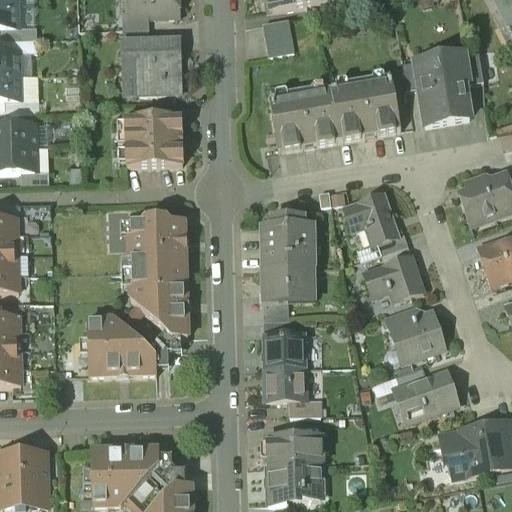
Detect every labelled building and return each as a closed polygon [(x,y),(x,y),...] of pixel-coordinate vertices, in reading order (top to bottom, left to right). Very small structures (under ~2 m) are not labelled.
[(0,0),(0,10),(17,10),(16,0),(0,0)] [(176,0),(128,0),(129,24),(177,22),(176,0)] [(268,0),(269,2),(267,2),(268,13),(271,12),(271,16),(305,10),(326,6),(325,0),(268,0)] [(511,0),(489,0),(496,12),(511,3),(511,0)] [(511,3),(496,12),(511,44),(511,3)] [(17,10),(0,10),(0,34),(18,34),(17,10)] [(129,24),(129,21),(121,21),(121,36),(147,35),(147,24),(129,24)] [(287,25),(262,30),(264,41),(289,36),(287,25)] [(18,34),(0,34),(0,46),(23,46),(23,34),(18,34)] [(147,35),(121,36),(122,49),(148,48),(147,35)] [(289,36),(264,41),(266,51),(291,47),(289,36)] [(148,48),(122,49),(123,73),(133,72),(134,100),(181,98),(179,66),(175,66),(174,47),(148,48)] [(291,47),(266,51),(268,62),(293,58),(291,47)] [(475,55),(460,58),(462,67),(464,67),(468,89),(481,87),(475,55)] [(19,58),(0,58),(0,81),(19,81),(19,58)] [(415,66),(401,68),(405,95),(417,93),(414,75),(417,75),(415,66)] [(417,75),(414,75),(417,93),(424,131),(469,123),(463,90),(468,89),(464,67),(462,67),(417,75)] [(19,81),(0,81),(0,105),(2,106),(20,105),(19,81)] [(372,83),(346,87),(347,91),(330,94),(330,96),(338,145),(339,146),(400,136),(391,84),(372,87),(372,83)] [(311,99),(310,95),(287,98),(288,103),(269,106),(277,156),(338,145),(330,96),(311,99)] [(26,117),(25,105),(20,105),(2,106),(2,118),(8,118),(26,117)] [(2,118),(0,117),(0,129),(9,129),(8,118),(2,118)] [(179,122),(125,124),(127,167),(181,165),(179,122)] [(9,129),(0,129),(0,153),(35,152),(35,129),(9,129)] [(35,152),(0,153),(0,176),(20,176),(36,175),(35,152)] [(36,175),(20,176),(20,188),(48,187),(48,175),(36,175)] [(506,178),(487,184),(486,183),(485,181),(482,181),(465,186),(467,193),(459,196),(470,230),(511,215),(511,213),(501,182),(506,180),(506,178)] [(328,197),(319,199),(321,212),(330,210),(328,197)] [(383,199),(344,213),(352,236),(366,232),(372,249),(377,248),(397,241),(383,199)] [(16,208),(0,208),(0,222),(16,222),(16,208)] [(159,212),(107,213),(108,253),(128,253),(128,227),(145,226),(145,222),(159,222),(159,212)] [(304,227),(294,228),(293,220),(281,221),(281,228),(270,228),(270,230),(260,230),(261,274),(305,272),(315,272),(314,229),(304,229),(304,227)] [(16,222),(0,222),(0,296),(18,296),(16,222)] [(159,222),(145,222),(145,226),(128,227),(128,253),(129,275),(185,273),(184,225),(166,226),(165,222),(159,222)] [(397,241),(377,248),(381,258),(408,249),(404,238),(397,241)] [(511,241),(478,253),(490,288),(511,280),(511,241)] [(408,249),(381,258),(385,270),(412,261),(408,249)] [(385,270),(364,277),(373,302),(392,296),(395,305),(424,295),(412,261),(385,270)] [(305,272),(261,274),(262,308),(287,307),(287,303),(305,303),(305,272)] [(185,273),(129,275),(129,288),(130,303),(157,329),(170,341),(187,341),(185,273)] [(157,329),(130,303),(129,288),(114,305),(116,307),(149,338),(157,329)] [(149,338),(116,307),(100,324),(115,323),(143,349),(151,340),(149,338)] [(287,307),(262,308),(262,325),(287,325),(287,307)] [(18,308),(0,308),(0,320),(19,320),(18,308)] [(411,312),(385,321),(389,333),(390,333),(415,324),(411,312)] [(415,324),(390,333),(402,367),(443,353),(431,319),(415,324)] [(0,320),(0,390),(20,390),(19,320),(0,320)] [(86,325),(88,380),(153,379),(152,360),(115,323),(100,324),(86,325)] [(287,325),(262,325),(263,342),(295,341),(294,325),(287,325)] [(295,341),(263,342),(264,375),(304,374),(303,341),(295,341)] [(422,371),(395,380),(400,393),(427,384),(422,371)] [(304,374),(264,375),(265,407),(289,407),(305,406),(304,374)] [(400,393),(393,396),(403,423),(425,415),(428,422),(458,412),(446,378),(427,384),(400,393)] [(305,406),(289,407),(289,422),(321,421),(320,406),(305,406)] [(496,425),(477,429),(478,432),(460,435),(460,438),(446,441),(441,451),(443,461),(450,468),(447,474),(448,480),(453,485),(463,483),(466,480),(470,482),(511,474),(511,469),(510,460),(508,461),(506,449),(502,445),(499,445),(496,429),(496,425)] [(511,425),(496,429),(499,445),(502,445),(506,449),(508,461),(510,460),(511,459),(511,425)] [(321,441),(267,442),(267,471),(322,469),(321,441)] [(158,454),(90,456),(91,511),(105,511),(120,511),(147,484),(158,471),(158,454)] [(47,511),(46,457),(0,458),(0,511),(47,511)] [(322,469),(267,471),(269,509),(286,509),(286,500),(301,499),(301,500),(319,500),(323,500),(322,469)] [(156,492),(147,484),(120,511),(105,511),(136,511),(153,494),(154,495),(156,492)] [(162,503),(153,511),(191,511),(191,490),(174,491),(162,503)] [(136,511),(153,511),(162,503),(154,495),(153,494),(136,511)] [(319,511),(319,500),(301,500),(301,499),(286,500),(286,509),(287,509),(287,511),(319,511)]
